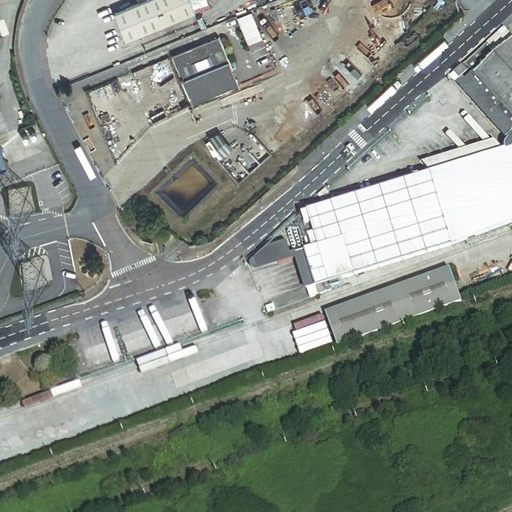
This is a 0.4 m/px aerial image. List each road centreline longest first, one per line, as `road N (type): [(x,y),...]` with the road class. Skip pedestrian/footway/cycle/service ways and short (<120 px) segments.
road 1 (unclassified): [(146,292),(241,241),(510,0)]
road 2 (unclassified): [(146,292),(42,95),(30,49),(43,0)]
road 3 (unclassified): [(0,339),(146,292)]
